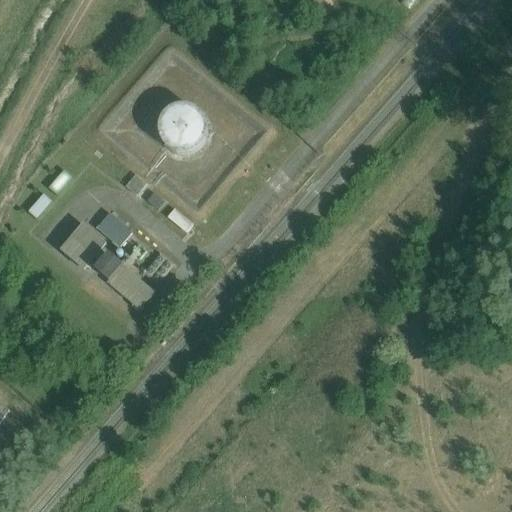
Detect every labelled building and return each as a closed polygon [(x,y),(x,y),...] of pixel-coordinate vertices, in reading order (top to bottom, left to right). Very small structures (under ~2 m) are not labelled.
[(190,153),(203,147),(211,129),(204,112),(186,104),(169,111),(162,122),(161,128),(168,146),(185,154),(190,153)] [(136,173),(127,184),(140,194),(149,182),(136,173)] [(176,221),(182,211),(168,204),(163,214),(176,221)] [(111,212),(97,229),(120,249),(134,232),(111,212)] [(85,224),(62,250),(86,271),(109,244),(85,224)] [(156,249),(140,266),(154,279),(170,261),(156,249)] [(124,266),(112,256),(97,275),(141,311),(157,293),(129,270),(142,254),(137,250),(124,266)]
